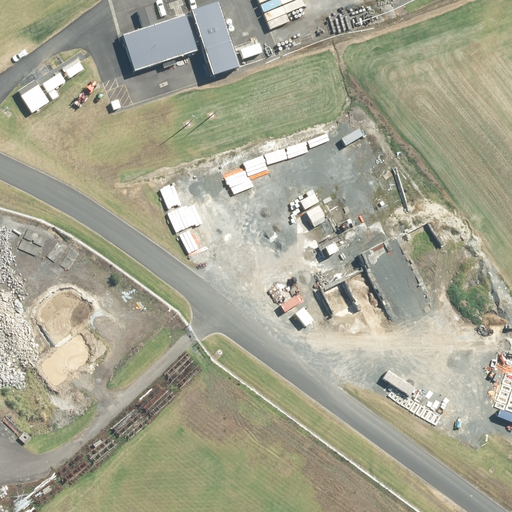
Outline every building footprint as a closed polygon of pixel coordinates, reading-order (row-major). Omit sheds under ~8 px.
[(239,68),(218,3),(191,12),(212,77),(239,68)] [(197,53),(185,16),(156,26),(150,8),(135,13),(141,31),(121,37),(133,74),(197,53)] [(320,203),(314,190),(307,193),(309,197),(301,201),(305,210),(320,203)] [(326,217),(320,206),(319,206),(319,204),(313,207),(314,209),(307,212),(313,224),(326,217)] [(125,355),(101,331),(87,345),(111,369),(125,355)]
